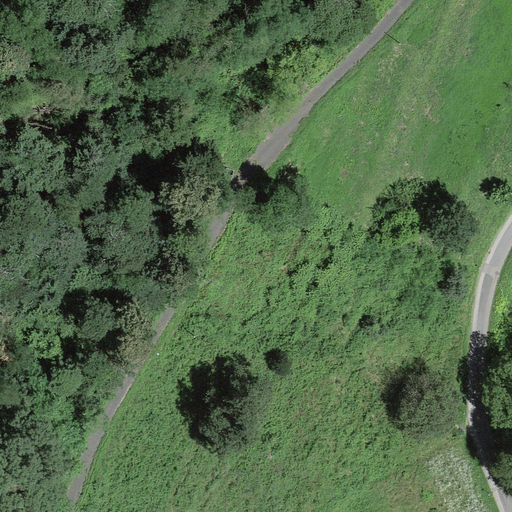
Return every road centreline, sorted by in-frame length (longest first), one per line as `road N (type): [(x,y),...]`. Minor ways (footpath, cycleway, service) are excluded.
road 1 (residential): [(403,0),(225,175),(68,511)]
road 2 (residential): [(511,230),(479,330),(481,424),(511,500)]
